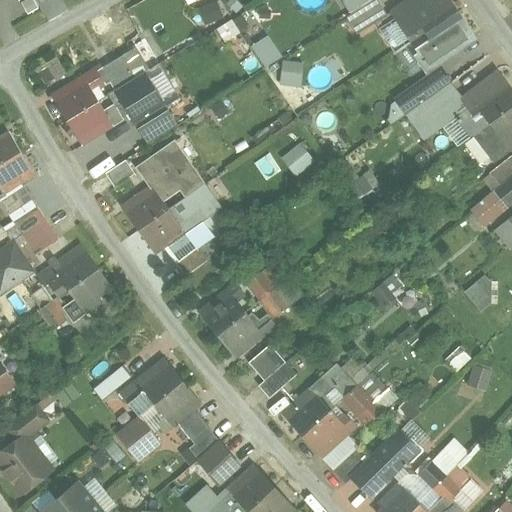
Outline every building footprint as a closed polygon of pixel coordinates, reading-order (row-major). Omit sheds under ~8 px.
[(201,25),(218,14),(209,0),(208,0),(192,10),(201,25)] [(343,0),(352,13),(373,0),(343,0)] [(379,0),(373,0),(352,13),(352,14),(348,17),(358,34),(389,15),(379,0)] [(449,0),(410,0),(393,11),(413,41),(410,43),(410,44),(427,33),(427,32),(457,12),(449,0)] [(457,12),(427,32),(427,33),(434,44),(425,50),(434,63),(467,41),(464,36),(470,32),(457,12)] [(118,22),(97,35),(110,55),(130,42),(118,22)] [(260,67),(276,57),(263,35),(247,45),(260,67)] [(410,44),(410,43),(395,53),(409,74),(424,64),(410,44)] [(95,67),(51,95),(66,120),(98,101),(103,97),(99,90),(110,83),(115,91),(145,72),(146,71),(132,49),(97,71),(95,67)] [(297,85),(297,61),(277,61),(277,84),(297,85)] [(445,64),(420,80),(428,92),(453,75),(445,64)] [(166,107),(145,72),(115,91),(109,95),(115,104),(116,107),(122,104),(136,125),(166,107)] [(511,88),(499,72),(464,99),(475,113),(481,108),(492,122),(511,106),(511,88)] [(98,101),(66,120),(82,146),(124,120),(116,107),(115,104),(104,110),(98,101)] [(511,106),(492,122),(474,136),(495,163),(511,150),(511,106)] [(178,125),(166,107),(136,125),(147,144),(178,125)] [(10,132),(0,137),(0,164),(22,151),(10,132)] [(276,153),(285,172),(313,158),(304,139),(276,153)] [(176,142),(139,168),(151,185),(122,206),(140,230),(205,184),(176,142)] [(22,151),(0,164),(0,199),(38,177),(22,151)] [(351,155),(333,167),(354,200),(373,188),(351,155)] [(511,156),(491,173),(500,185),(511,176),(511,156)] [(127,160),(107,173),(116,187),(136,173),(127,160)] [(511,176),(500,185),(495,190),(509,206),(511,203),(511,176)] [(205,184),(140,230),(157,254),(169,246),(170,246),(222,209),(205,184)] [(38,206),(15,221),(24,234),(47,219),(38,206)] [(511,216),(496,230),(511,248),(511,216)] [(47,219),(24,234),(37,254),(60,239),(47,219)] [(215,244),(211,238),(200,247),(210,260),(221,251),(216,244),(215,244)] [(33,271),(14,241),(0,249),(0,278),(6,288),(33,271)] [(82,244),(38,276),(55,300),(70,289),(100,268),(82,244)] [(200,247),(178,263),(188,277),(207,262),(210,260),(200,247)] [(207,262),(188,277),(198,290),(217,275),(207,262)] [(100,268),(70,289),(77,299),(65,307),(75,322),(104,301),(100,296),(113,287),(100,268)] [(276,289),(263,272),(249,283),(258,295),(262,300),(276,289)] [(384,274),(370,291),(385,304),(392,295),(386,290),(393,281),(384,274)] [(475,311),(493,297),(477,276),(458,291),(475,311)] [(246,295),(236,284),(229,290),(238,301),(246,295)] [(291,307),(276,289),(262,300),(277,318),(291,307)] [(229,290),(200,312),(218,335),(247,312),(238,301),(229,290)] [(258,295),(247,304),(251,309),(262,300),(258,295)] [(511,300),(487,319),(496,330),(511,317),(511,300)] [(54,301),(41,310),(48,321),(54,330),(68,321),(54,301)] [(247,312),(218,335),(236,358),(265,335),(256,324),(247,312)] [(268,315),(256,324),(265,335),(277,326),(268,315)] [(48,321),(40,327),(46,335),(35,344),(42,354),(59,342),(51,332),(54,330),(48,321)] [(272,345),(251,363),(266,381),(287,363),(272,345)] [(165,357),(121,392),(140,416),(155,404),(184,381),(165,357)] [(0,392),(14,383),(0,362),(0,392)] [(266,381),(260,386),(271,398),(298,375),(287,363),(266,381)] [(338,363),(283,412),(303,435),(332,409),(336,405),(328,396),(336,388),(345,397),(358,385),(338,363)] [(463,383),(481,391),(490,373),(472,364),(463,383)] [(125,365),(95,390),(104,400),(134,376),(125,365)] [(345,397),(344,398),(360,415),(388,389),(373,373),(371,375),(370,374),(358,385),(345,397)] [(203,404),(184,381),(155,404),(166,417),(158,424),(166,433),(179,423),(196,444),(212,430),(195,410),(203,404)] [(37,404),(9,426),(19,438),(21,441),(28,436),(49,420),(37,404)] [(332,409),(303,435),(323,457),(358,427),(346,413),(339,419),(333,412),(334,411),(332,409)] [(162,443),(140,416),(118,434),(140,462),(162,443)] [(196,444),(190,448),(191,448),(200,459),(221,441),(212,430),(196,444)] [(372,459),(353,477),(372,497),(405,465),(411,465),(425,452),(412,439),(409,442),(400,433),(372,459)] [(28,436),(21,441),(19,438),(12,443),(14,445),(0,455),(0,463),(22,493),(24,491),(26,492),(37,484),(37,482),(38,481),(37,475),(50,465),(28,436)] [(240,466),(221,441),(200,459),(220,485),(240,466)] [(361,447),(335,472),(347,483),(353,477),(372,459),(361,447)] [(200,459),(191,448),(190,448),(183,454),(193,465),(200,459)] [(444,450),(419,475),(434,489),(458,464),(444,450)] [(458,464),(434,489),(443,498),(448,503),(454,498),(473,478),(458,464)] [(237,482),(204,511),(247,511),(248,511),(249,511),(275,487),(255,465),(236,482),(237,482)] [(79,483),(43,511),(81,511),(94,501),(79,483)] [(411,511),(420,503),(398,483),(384,498),(388,502),(378,511),(411,511)] [(249,511),(248,511),(291,511),(296,509),(275,487),(249,511)] [(454,498),(448,503),(443,498),(428,511),(463,511),(466,510),(454,498)] [(103,511),(94,501),(81,511),(103,511)] [(420,503),(411,511),(428,511),(420,503)]
